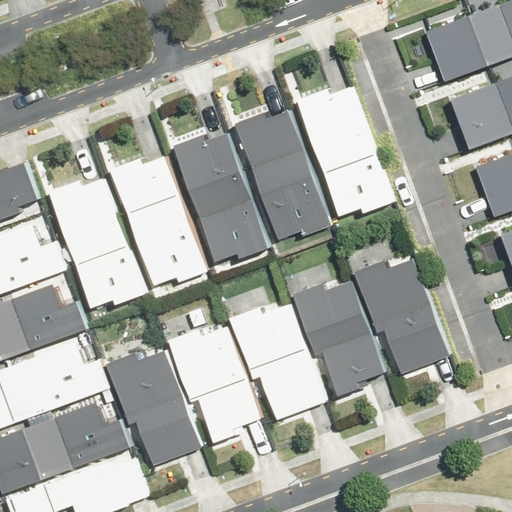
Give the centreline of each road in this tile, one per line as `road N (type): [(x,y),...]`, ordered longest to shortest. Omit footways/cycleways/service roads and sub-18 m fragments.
road 1 (residential): [(356,0),(511,397)]
road 2 (residential): [(270,511),(511,424)]
road 3 (residential): [(180,65),(0,133)]
road 4 (residential): [(355,0),(180,65)]
